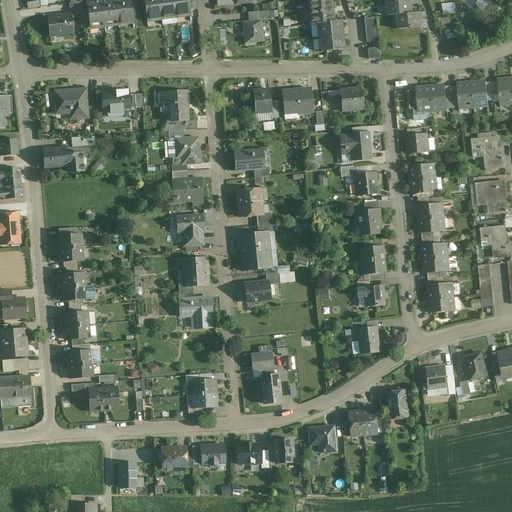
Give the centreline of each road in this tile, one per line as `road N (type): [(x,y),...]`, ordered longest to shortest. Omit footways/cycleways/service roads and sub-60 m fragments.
road 1 (residential): [(23,69),(53,433)]
road 2 (residential): [(212,67),(236,423)]
road 3 (residential): [(390,67),(417,343)]
road 4 (residential): [(236,423),(291,417),(417,343)]
road 5 (residential): [(212,67),(23,69)]
road 6 (residential): [(390,67),(212,67)]
road 7 (residential): [(108,431),(236,423)]
road 8 (residential): [(511,45),(469,62),(390,67)]
